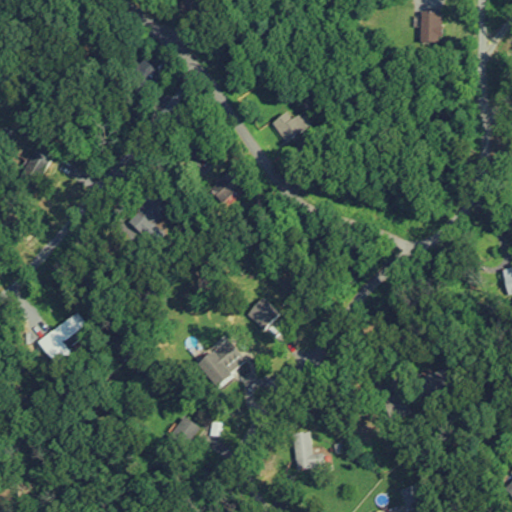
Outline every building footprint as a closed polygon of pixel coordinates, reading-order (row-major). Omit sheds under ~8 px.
[(213,1),(211,0),(183,0),(178,11),(200,23),(213,1)] [(442,15),(422,15),(422,33),(442,33),(442,15)] [(305,117),(292,121),(291,118),(276,123),(282,143),(310,135),(305,117)] [(511,297),(511,270),(503,272),(508,299),(511,297)] [(280,313),(262,299),(248,317),(266,331),(280,313)] [(220,389),(247,361),(223,338),(196,366),(220,389)] [(425,378),(428,400),(443,399),(441,376),(425,378)] [(390,422),(410,416),(404,396),(385,402),(390,422)] [(198,429),(190,425),(186,432),(194,437),(198,429)] [(294,437),(296,471),(325,469),(324,456),(313,456),(311,436),(294,437)] [(511,481),(503,490),(511,498),(511,481)] [(425,505),(417,485),(400,492),(408,511),(425,505)]
